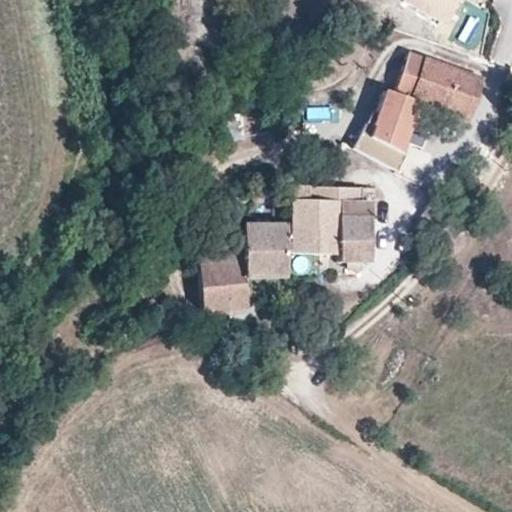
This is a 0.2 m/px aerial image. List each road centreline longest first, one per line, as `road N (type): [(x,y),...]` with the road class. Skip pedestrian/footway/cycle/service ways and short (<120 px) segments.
road 1 (track): [(511,135),(449,248),(405,291),(299,362),(268,363)]
road 2 (residential): [(511,47),(489,113),(441,181)]
